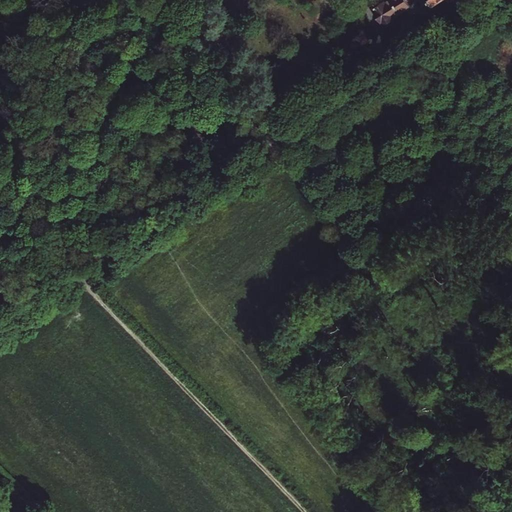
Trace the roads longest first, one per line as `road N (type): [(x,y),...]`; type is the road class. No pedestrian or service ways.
road 1 (residential): [(496,0),(0,318)]
road 2 (track): [(73,270),(307,511)]
road 3 (track): [(103,0),(231,169)]
